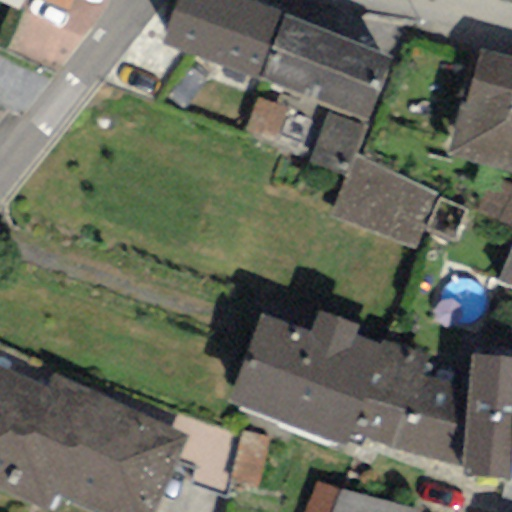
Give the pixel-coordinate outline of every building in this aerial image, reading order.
[(71,0),(41,0),(67,11),(71,0)] [(284,14),(246,0),(176,0),(160,44),(258,81),(284,14)] [(392,54),(284,14),(258,81),(329,107),(366,121),(392,54)] [(511,59),(479,50),(463,107),(459,106),(446,155),(511,172),(511,59)] [(289,111),(256,98),(242,133),(275,146),(289,111)] [(354,155),(366,121),(329,107),(308,163),(346,176),(354,155)] [(436,193),(354,155),(346,176),(330,216),(415,251),(436,193)] [(511,229),(511,187),(494,179),(477,213),(511,229)] [(511,242),(497,278),(511,284),(511,242)] [(361,397),(382,346),(354,335),(357,326),(319,311),(310,332),(261,313),(225,403),(340,449),(344,441),(361,397)] [(385,339),(382,346),(361,397),(463,426),(467,392),(422,375),(431,355),(385,339)] [(511,359),(471,355),(467,392),(463,426),(459,468),(458,476),(511,482),(511,475),(511,359)] [(169,428),(52,376),(46,388),(0,367),(0,490),(46,511),(53,495),(91,511),(154,511),(176,462),(188,436),(169,428)] [(366,439),(459,468),(463,426),(361,397),(344,441),(362,450),(366,439)] [(239,438),(176,413),(169,428),(188,436),(176,462),(193,470),(190,487),(225,499),(229,481),(239,438)] [(268,437),(241,431),(239,438),(229,481),(256,487),(268,437)] [(331,511),(339,489),(316,481),(305,511),(331,511)] [(420,511),(339,489),(331,511),(420,511)]
